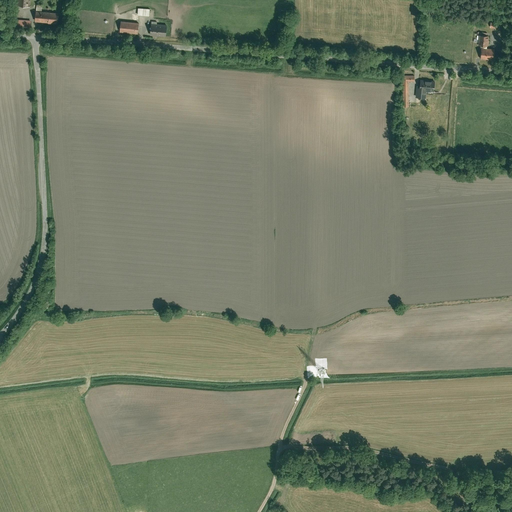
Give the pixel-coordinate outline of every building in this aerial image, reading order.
[(57,23),(58,13),(37,11),(36,21),(57,23)] [(137,33),(138,23),(121,21),(120,31),(137,33)] [(166,36),(167,25),(151,24),(151,35),(166,36)] [(494,60),(494,50),(481,49),(480,59),(494,60)] [(414,81),(414,75),(402,75),(403,106),(409,106),(409,81),(414,81)] [(433,94),(434,81),(420,80),(419,93),(433,94)]
